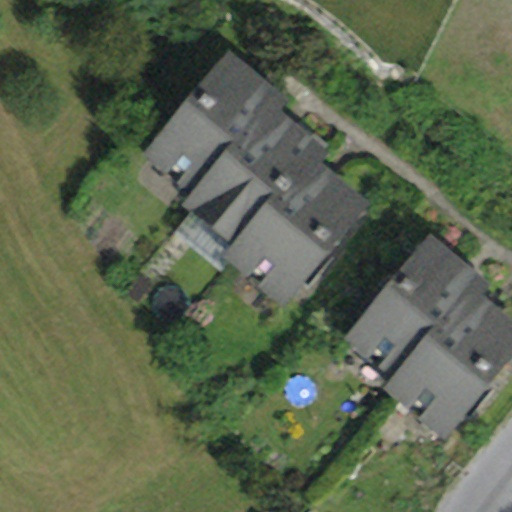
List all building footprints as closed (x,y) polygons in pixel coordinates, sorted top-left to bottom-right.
[(200,197),(191,208),(193,209),(270,116),(279,105),(229,64),(162,147),(177,161),(179,180),(200,197)] [(319,157),(270,116),(193,209),(194,210),(215,227),(234,225),(249,238),(232,259),(234,261),(310,168),(319,157)] [(153,158),(179,180),(177,161),(162,147),(153,158)] [(360,209),(310,168),(234,261),(256,279),(275,277),(292,291),(360,209)] [(232,259),(249,238),(234,225),(215,227),(194,210),(176,233),(222,271),(232,259)] [(381,363),(404,382),(471,300),(480,289),(431,248),(363,330),(380,344),(381,363)] [(283,301),(292,291),(275,277),(256,279),(283,301)] [(511,350),(511,332),(471,300),(404,382),(395,393),(417,411),(437,409),(453,422),(511,350)] [(354,341),(381,363),(380,344),(363,330),(354,341)] [(444,433),(453,422),(437,409),(417,411),(444,433)]
